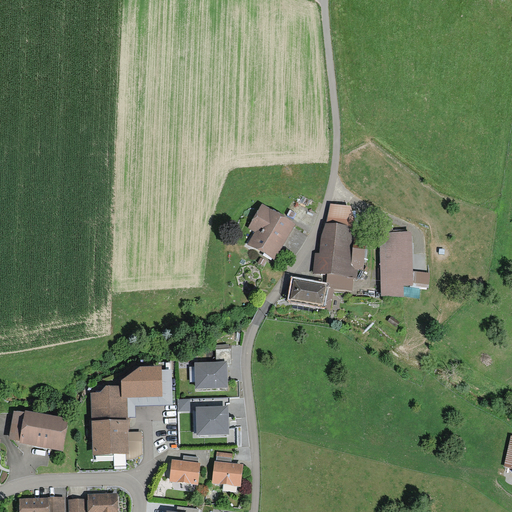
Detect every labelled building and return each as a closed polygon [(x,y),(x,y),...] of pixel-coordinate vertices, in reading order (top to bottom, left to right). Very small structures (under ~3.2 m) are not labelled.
[(298,227),(263,206),(248,230),(256,234),(248,248),(274,263),(298,227)] [(299,285),(296,306),(327,311),(330,292),(355,295),(356,272),(366,273),(370,240),(360,238),(360,231),(354,210),(333,207),(327,226),(322,258),(318,257),(315,278),(321,278),(320,288),(299,285)] [(412,236),(381,235),(380,299),(405,299),(405,288),(413,288),(413,285),(428,285),(428,273),(412,273),(412,236)] [(400,323),(392,317),(388,322),(396,328),(400,323)] [(228,365),(195,366),(196,392),(229,391),(228,365)] [(129,400),(163,399),(162,372),(162,369),(141,370),(122,385),(122,389),(123,400),(129,400)] [(172,371),(162,372),(163,399),(129,400),(129,420),(136,420),(136,408),(174,407),(172,371)] [(103,397),(92,398),(94,458),(127,457),(127,460),(135,460),(144,455),(143,433),(130,433),(129,420),(129,400),(123,400),(122,389),(111,390),(103,397)] [(232,411),(199,412),(200,441),(233,439),(232,411)] [(64,454),(70,421),(26,413),(25,415),(15,413),(10,441),(21,443),(20,445),(64,454)] [(203,467),(175,465),(173,487),(201,489),(203,467)] [(218,467),(216,488),(245,491),(247,470),(218,467)] [(119,511),(120,494),(88,495),(88,511),(119,511)] [(46,498),(46,500),(20,500),(20,511),(66,511),(66,498),(46,498)] [(86,511),(85,500),(69,501),(69,511),(86,511)]
